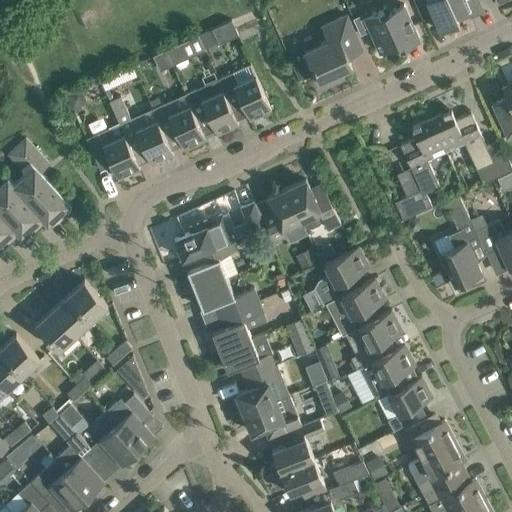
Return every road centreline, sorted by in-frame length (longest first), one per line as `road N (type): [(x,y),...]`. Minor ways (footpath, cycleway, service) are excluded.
road 1 (residential): [(127,233),(139,205),(511,33)]
road 2 (residential): [(209,442),(127,233)]
road 3 (residential): [(511,463),(455,354),(453,325)]
road 4 (residential): [(0,286),(127,233)]
